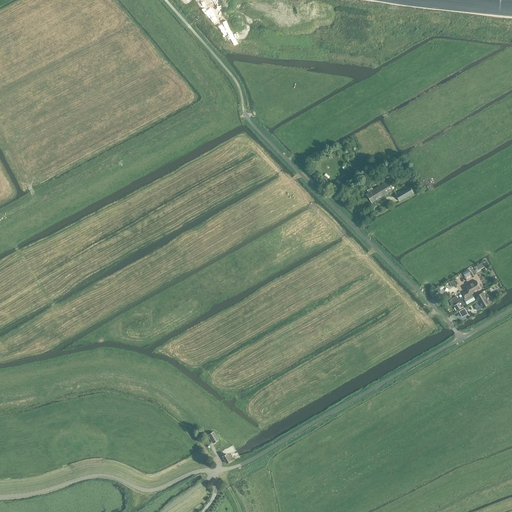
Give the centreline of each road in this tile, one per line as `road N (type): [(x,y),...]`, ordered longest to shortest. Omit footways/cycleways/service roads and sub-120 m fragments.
road 1 (residential): [(452,327),(264,137),(242,101)]
road 2 (unclassified): [(212,469),(247,461),(461,339)]
road 3 (unclassified): [(212,469),(145,491),(95,476),(0,498)]
